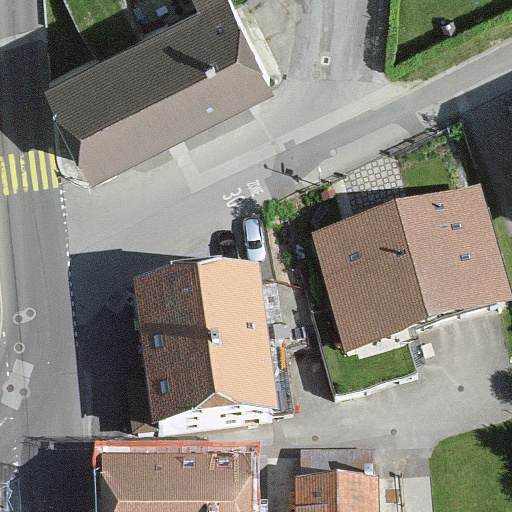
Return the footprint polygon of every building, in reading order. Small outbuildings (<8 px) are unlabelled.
[(35,83),(84,179),(270,86),(227,0),(192,0),(194,4),(35,83)] [(511,115),(499,122),(511,148),(511,115)] [(308,246),(343,368),(511,321),(511,313),(480,198),(308,246)] [(153,436),(154,441),(278,425),(259,280),(198,288),(136,296),(148,385),(137,387),(127,388),(134,438),(153,436)] [(101,469),(101,511),(249,511),(249,467),(101,469)] [(294,487),(294,511),(375,511),(376,486),(294,487)]
